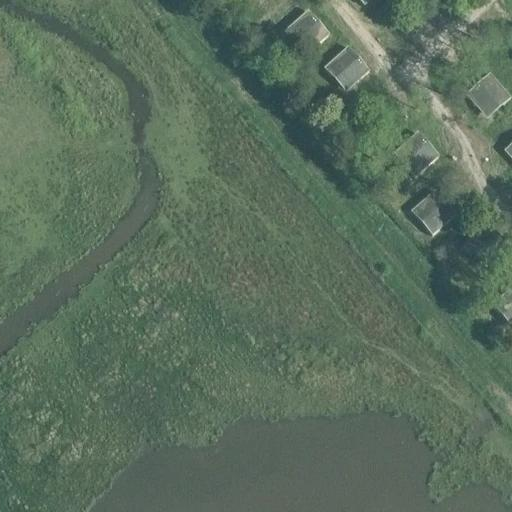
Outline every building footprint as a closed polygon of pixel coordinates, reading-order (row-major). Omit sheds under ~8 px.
[(297,50),(305,58),(329,37),(308,13),(300,20),(302,23),(288,35),(299,48),(297,50)] [(358,75),(361,79),(368,73),(347,50),(325,71),(333,80),(334,79),(343,89),(358,75)] [(500,107),(501,108),(509,101),(488,78),(466,98),(473,106),(475,104),(489,118),(500,107)] [(407,173),(416,182),(438,161),(416,137),(410,142),(413,144),(397,159),(409,171),(407,173)] [(426,233),(432,240),(457,217),(437,194),(428,202),(430,205),(416,217),(428,231),(426,233)] [(497,256),(499,259),(510,249),(489,225),(464,247),(472,255),(473,254),(484,268),(497,256)] [(511,289),(491,308),(499,318),(501,316),(511,328),(511,289)]
